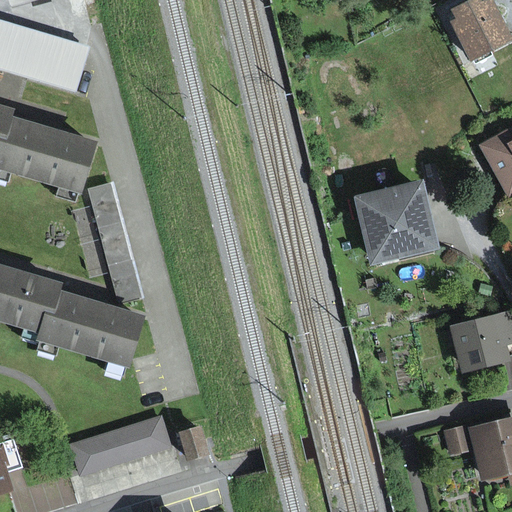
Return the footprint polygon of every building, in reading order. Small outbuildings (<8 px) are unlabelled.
[(488,1),(449,18),(470,64),(508,47),(488,1)] [(90,46),(0,18),(0,69),(75,93),(90,46)] [(0,154),(3,156),(13,124),(17,110),(0,105),(0,154)] [(511,121),(480,140),(507,191),(511,189),(511,121)] [(3,156),(0,164),(0,167),(80,193),(94,149),(13,124),(3,156)] [(359,202),(375,269),(447,251),(427,186),(359,202)] [(0,318),(52,335),(62,303),(66,290),(0,269),(0,318)] [(52,335),(48,347),(129,372),(143,328),(62,303),(52,335)] [(511,362),(499,316),(444,332),(459,384),(511,368),(511,362)] [(168,414),(78,438),(87,472),(178,448),(168,414)] [(511,414),(467,427),(481,479),(511,470),(511,414)] [(15,445),(0,448),(0,503),(27,497),(15,445)]
